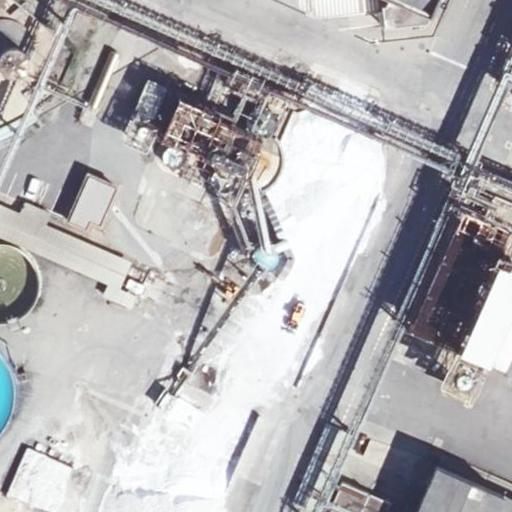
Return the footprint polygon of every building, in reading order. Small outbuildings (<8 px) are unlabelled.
[(381,0),(423,18),(431,0),(381,0)] [(139,109),(159,115),(168,84),(147,78),(139,109)] [(201,114),(176,102),(160,137),(239,172),(253,142),(199,118),(201,114)] [(114,189),(85,176),(61,223),(83,234),(86,226),(95,230),(114,189)] [(511,205),(466,186),(402,331),(476,362),(478,360),(499,369),(511,339),(511,205)] [(218,222),(158,196),(144,225),(204,252),(218,222)] [(0,439),(33,385),(29,373),(45,367),(52,355),(58,323),(32,257),(0,237),(0,232),(5,225),(28,239),(36,260),(108,273),(104,294),(124,306),(141,300),(124,289),(131,249),(46,234),(50,213),(26,199),(20,209),(0,204),(0,439)] [(387,504),(335,481),(321,510),(325,511),(511,511),(511,501),(431,467),(411,511),(388,511),(384,510),(387,504)]
